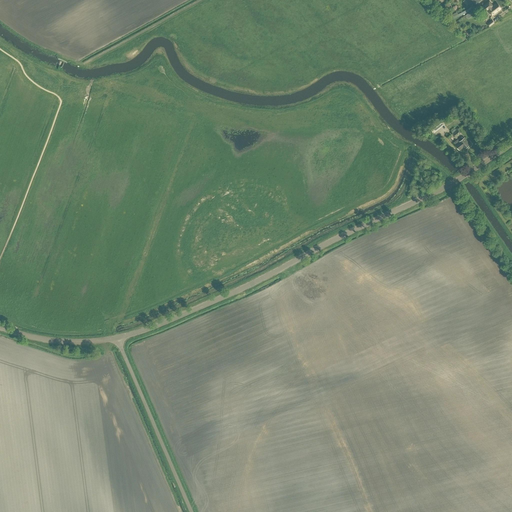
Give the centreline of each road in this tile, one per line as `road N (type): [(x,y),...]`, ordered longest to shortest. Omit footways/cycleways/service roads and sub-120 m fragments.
road 1 (track): [(0,40),(88,84),(161,59),(185,87),(235,107),(290,109),(348,90),(386,134),(461,186),(511,263)]
road 2 (tertiary): [(116,337),(247,285),(452,183),(511,143)]
road 3 (unclassified): [(191,511),(116,337)]
